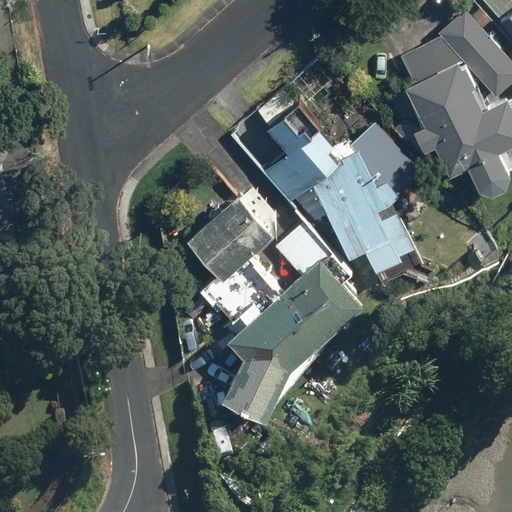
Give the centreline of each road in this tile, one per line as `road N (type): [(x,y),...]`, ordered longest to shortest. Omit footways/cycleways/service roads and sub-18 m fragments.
road 1 (residential): [(84,169),(136,471)]
road 2 (residential): [(274,0),(84,169)]
road 3 (residential): [(51,0),(84,169)]
